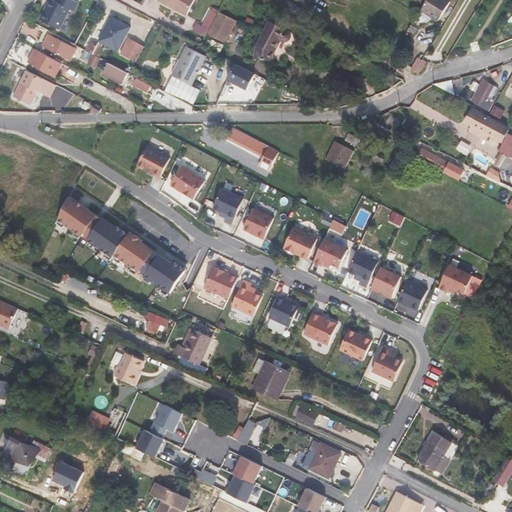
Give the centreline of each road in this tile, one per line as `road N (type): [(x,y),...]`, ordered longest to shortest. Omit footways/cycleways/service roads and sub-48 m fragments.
road 1 (residential): [(0,119),(90,158),(192,231),(408,331),(422,353),(421,374),(355,504)]
road 2 (residential): [(0,118),(339,112),(511,52)]
road 3 (unknown): [(0,279),(163,352)]
road 4 (residential): [(209,443),(232,443),(355,504)]
